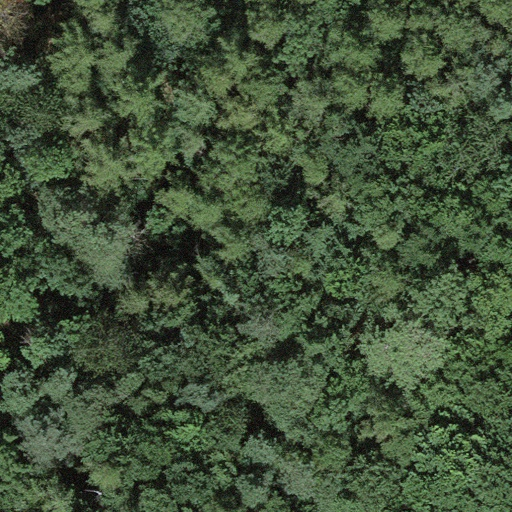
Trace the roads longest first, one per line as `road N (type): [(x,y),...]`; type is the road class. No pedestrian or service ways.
road 1 (track): [(88,0),(26,131),(19,282),(0,413)]
road 2 (track): [(16,0),(26,131)]
